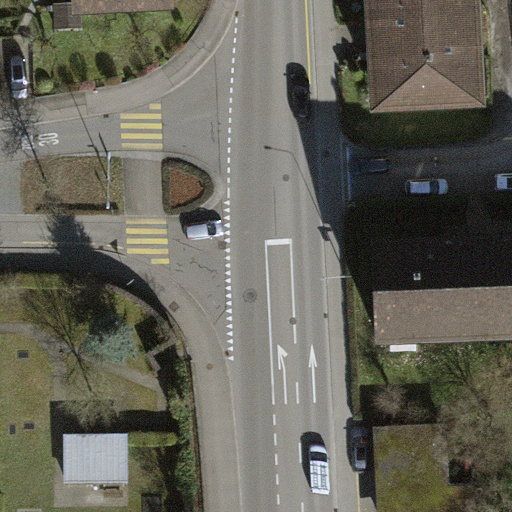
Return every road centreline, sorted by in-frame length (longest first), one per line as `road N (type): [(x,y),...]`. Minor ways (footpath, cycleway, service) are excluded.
road 1 (secondary): [(278,184),(290,511)]
road 2 (residential): [(278,184),(190,125),(0,148)]
road 3 (residential): [(0,230),(146,234),(180,243),(278,184)]
road 4 (residential): [(278,184),(511,170)]
road 5 (secondary): [(276,0),(278,184)]
